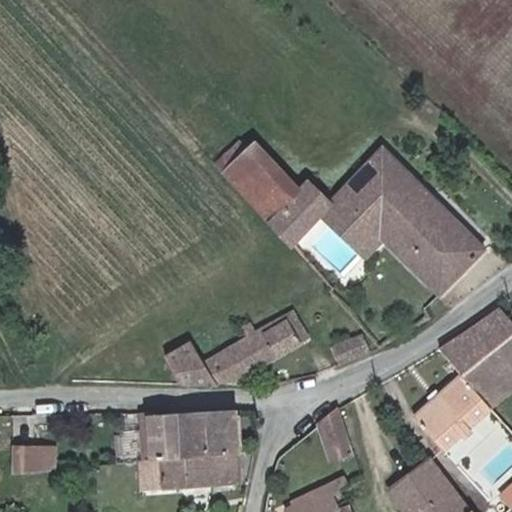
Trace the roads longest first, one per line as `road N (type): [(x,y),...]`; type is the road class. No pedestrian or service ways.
road 1 (unclassified): [(0,399),(285,396)]
road 2 (unclassified): [(285,396),(349,379),(435,335),(511,277)]
road 3 (residential): [(285,396),(252,511)]
